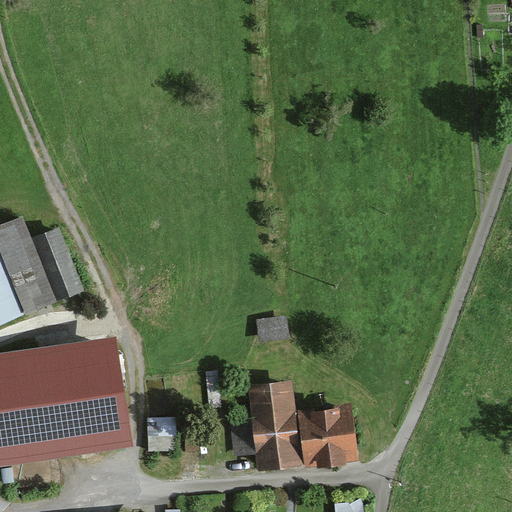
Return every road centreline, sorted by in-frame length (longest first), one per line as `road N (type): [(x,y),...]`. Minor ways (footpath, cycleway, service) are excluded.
road 1 (residential): [(511,141),(385,476),(379,511)]
road 2 (track): [(0,41),(119,315)]
